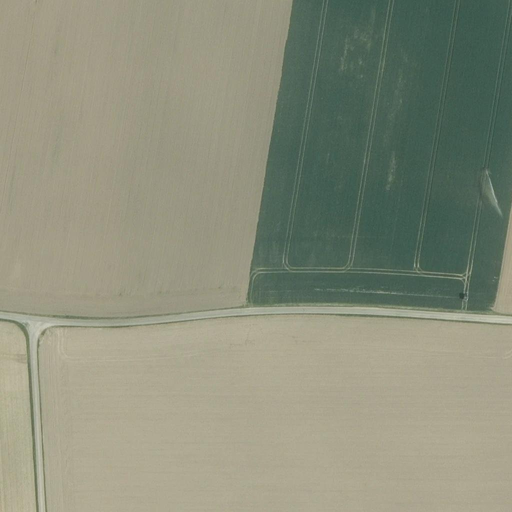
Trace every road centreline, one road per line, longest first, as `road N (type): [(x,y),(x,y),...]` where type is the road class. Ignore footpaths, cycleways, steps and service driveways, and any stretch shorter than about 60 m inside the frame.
road 1 (unclassified): [(35,321),(282,310),(511,320)]
road 2 (unclassified): [(35,321),(41,511)]
